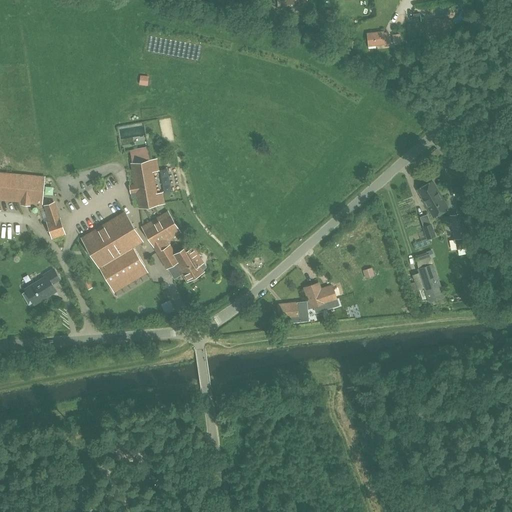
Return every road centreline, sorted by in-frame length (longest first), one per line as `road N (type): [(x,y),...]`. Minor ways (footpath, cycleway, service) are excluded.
road 1 (unclassified): [(197,332),(247,299),(511,61)]
road 2 (track): [(511,314),(237,341)]
road 3 (track): [(109,401),(329,372)]
road 4 (unclassified): [(197,332),(0,346)]
road 5 (unclassified): [(224,511),(197,332)]
road 6 (track): [(0,383),(148,356)]
